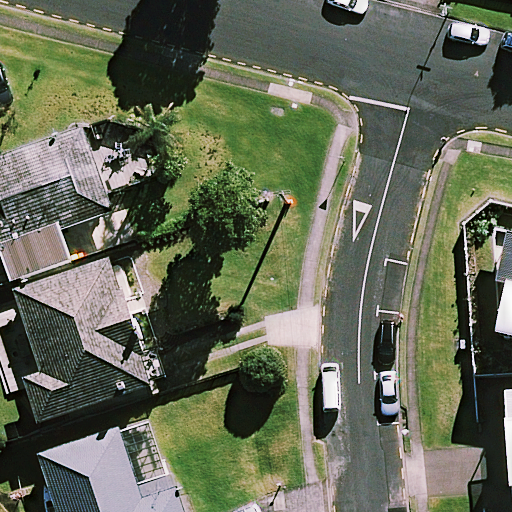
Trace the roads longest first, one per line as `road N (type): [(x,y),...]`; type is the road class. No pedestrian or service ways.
road 1 (residential): [(424,60),(363,302),(360,380),(373,511)]
road 2 (residential): [(175,0),(424,60)]
